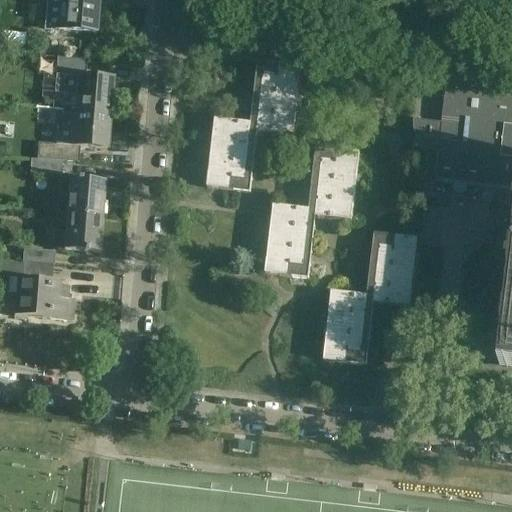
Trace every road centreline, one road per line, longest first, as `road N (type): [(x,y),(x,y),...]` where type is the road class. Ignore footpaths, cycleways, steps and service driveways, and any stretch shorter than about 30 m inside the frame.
road 1 (residential): [(131,399),(166,0)]
road 2 (residential): [(511,444),(131,399)]
road 3 (residential): [(131,399),(0,382)]
